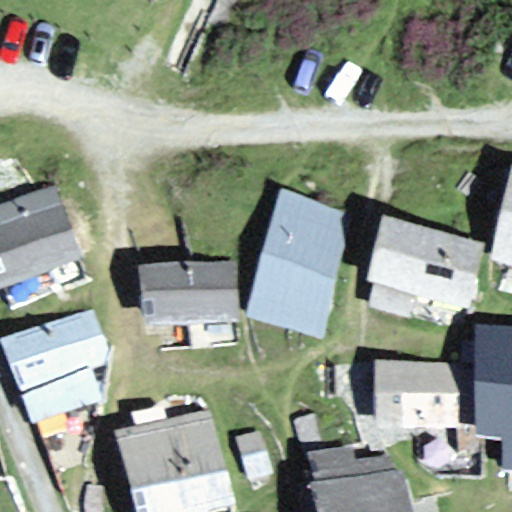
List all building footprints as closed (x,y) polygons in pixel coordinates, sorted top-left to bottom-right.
[(511,183),(508,183),(489,268),(511,273),(511,183)] [(0,290),(71,262),(45,199),(0,217),(0,290)] [(343,220),(276,203),(247,316),(313,333),(343,220)] [(473,257),(375,234),(361,291),(460,314),(473,257)] [(222,271),(140,277),(143,329),(226,324),(222,271)] [(83,318),(0,349),(0,354),(27,427),(89,404),(78,373),(101,365),(83,318)] [(511,477),(511,339),(465,341),(466,370),(372,373),(374,435),(459,432),(460,446),(499,445),(500,478),(511,477)] [(221,511),(195,420),(107,445),(125,511),(221,511)] [(395,511),(388,472),(303,489),(307,511),(395,511)]
